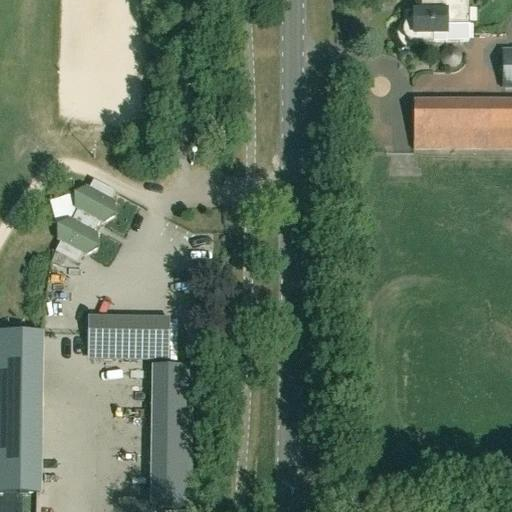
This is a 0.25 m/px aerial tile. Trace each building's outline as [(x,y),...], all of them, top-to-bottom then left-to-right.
[(404,28),(404,33),(406,37),(409,41),(413,43),(432,43),(432,42),(468,42),(468,2),(447,2),(447,0),(424,0),(425,1),(417,1),(417,11),(414,11),(414,18),(411,18),(406,23),(404,28)] [(511,89),(511,51),(503,52),(503,89),(511,89)] [(414,150),(511,149),(511,105),(414,105),(414,150)] [(115,194),(94,183),(88,193),(85,191),(73,197),(74,211),(78,213),(72,224),(69,222),(56,228),(58,242),(62,243),(56,254),(78,265),(84,255),(87,257),(99,251),(97,237),(93,235),(99,224),(103,226),(115,220),(114,206),(110,204),(115,194)] [(116,307),(125,309),(130,287),(122,285),(116,307)] [(88,323),(87,356),(169,357),(169,324),(88,323)] [(0,495),(40,496),(43,333),(40,333),(0,332),(0,495)]
